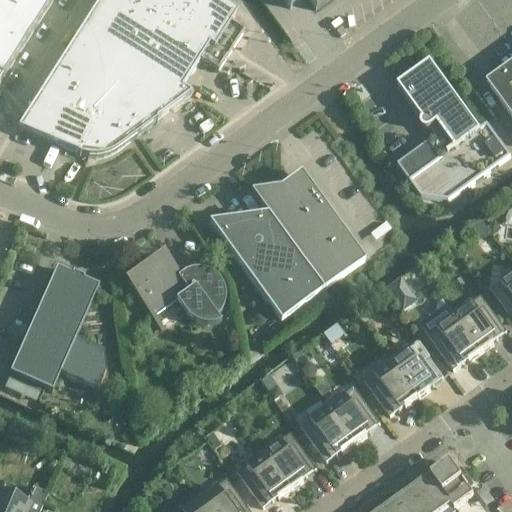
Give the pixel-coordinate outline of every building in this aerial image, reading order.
[(0,0),(0,82),(52,0),(0,0)] [(77,156),(76,157),(79,158),(83,159),(86,159),(90,160),(94,160),(97,160),(101,159),(104,158),(107,157),(111,156),(114,154),(117,152),(156,123),(155,122),(190,96),(181,90),(199,62),(217,74),(242,34),(229,25),(235,17),(213,2),(212,3),(206,0),(149,0),(145,6),(136,0),(100,0),(17,131),(77,156)] [(281,0),(289,10),(302,0),(306,0),(314,10),(313,11),(314,12),(330,0),(281,0)] [(341,28),(335,32),(339,39),(345,34),(341,28)] [(448,204),(510,159),(486,127),(479,132),(429,64),(397,87),(434,139),(397,167),(409,183),(421,200),(448,204)] [(511,65),(486,85),(511,121),(511,65)] [(300,175),(280,189),(278,190),(249,194),(266,217),(265,217),(321,294),(364,264),(300,175)] [(321,294),(265,217),(238,221),(230,211),(211,224),(207,225),(279,325),(321,294)] [(224,295),(223,292),(222,290),(221,287),(220,285),(219,283),(218,281),(216,279),(214,278),(212,276),(210,275),(208,274),(206,273),(204,272),(201,272),(196,271),(189,272),(183,274),(177,279),(162,258),(127,282),(154,319),(175,303),(186,318),(189,321),(192,323),(194,325),(198,326),(202,327),(208,328),(213,327),(219,325),(215,319),(218,316),(221,312),(222,309),(223,304),(224,299),(224,295)] [(96,393),(104,375),(102,354),(74,342),(98,289),(55,270),(9,376),(51,395),(59,377),(96,393)] [(511,275),(490,291),(511,321),(511,275)] [(413,301),(398,280),(385,289),(400,311),(413,301)] [(506,334),(480,298),(454,318),(481,356),(493,347),(492,345),(506,334)] [(481,356),(454,318),(446,307),(419,326),(453,373),(467,363),(469,365),(481,356)] [(417,344),(390,364),(418,401),(430,392),(428,391),(443,380),(417,344)] [(404,408),(405,410),(418,401),(390,364),(363,383),(389,419),(404,408)] [(283,365),(271,375),(283,390),(295,380),(283,365)] [(380,426),(354,390),(327,409),(354,447),(366,438),(365,436),(380,426)] [(340,454),(342,456),(354,447),(327,409),(300,429),(326,465),(340,454)] [(316,472),(290,436),(263,455),(291,493),(303,484),(302,482),(316,472)] [(277,500),(278,502),(291,493),(263,455),(236,475),(262,510),(277,500)] [(450,464),(431,478),(452,506),(451,507),(454,511),(473,497),(468,490),(473,487),(466,478),(462,481),(450,464)] [(431,478),(414,490),(429,511),(444,511),(451,507),(452,506),(431,478)] [(248,511),(227,482),(200,501),(207,511),(248,511)] [(40,511),(47,496),(32,489),(25,504),(0,492),(0,511),(40,511)] [(402,511),(429,511),(414,490),(396,503),(402,511)] [(207,511),(200,501),(184,511),(207,511)] [(402,511),(396,503),(383,511),(402,511)]
